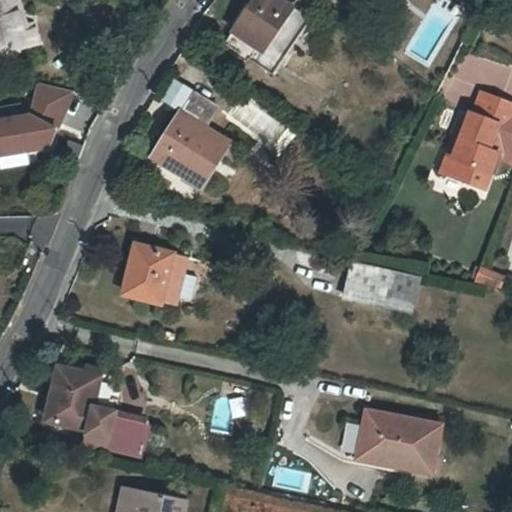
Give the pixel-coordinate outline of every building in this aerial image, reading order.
[(0,0),(0,51),(36,42),(31,22),(20,25),(13,0),(0,0)] [(295,11),(279,0),(261,0),(234,35),(242,40),(227,62),(263,89),(278,67),(265,54),(295,11)] [(29,90),(33,110),(0,115),(0,163),(28,159),(27,154),(53,149),(50,129),(70,126),(63,84),(29,90)] [(484,197),(511,131),(511,115),(482,102),(451,170),(446,168),(442,179),(484,197)] [(214,134),(184,113),(153,159),(182,179),(214,134)] [(175,258),(124,247),(113,297),(151,306),(151,303),(165,306),(166,298),(171,275),(175,258)] [(416,279),(354,265),(345,301),(407,315),(416,279)] [(472,282),(496,286),(499,271),(476,266),(472,282)] [(186,278),(171,275),(166,298),(181,301),(186,278)] [(101,380),(60,370),(48,422),(88,432),(86,447),(108,452),(109,449),(138,456),(145,425),(115,419),(116,415),(94,410),(101,380)] [(439,434),(365,418),(356,456),(389,464),(388,472),(428,481),(439,434)] [(180,511),(183,502),(118,487),(113,511),(180,511)]
